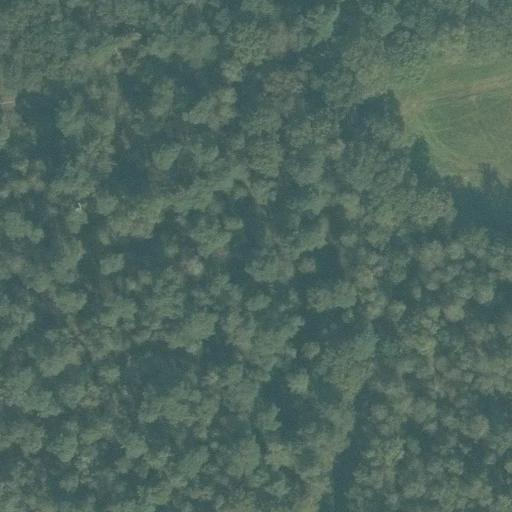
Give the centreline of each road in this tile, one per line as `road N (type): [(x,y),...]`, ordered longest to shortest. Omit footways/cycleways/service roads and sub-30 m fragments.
road 1 (track): [(337,46),(389,274),(385,324),(327,511)]
road 2 (track): [(337,46),(0,104)]
road 3 (track): [(511,13),(337,46)]
